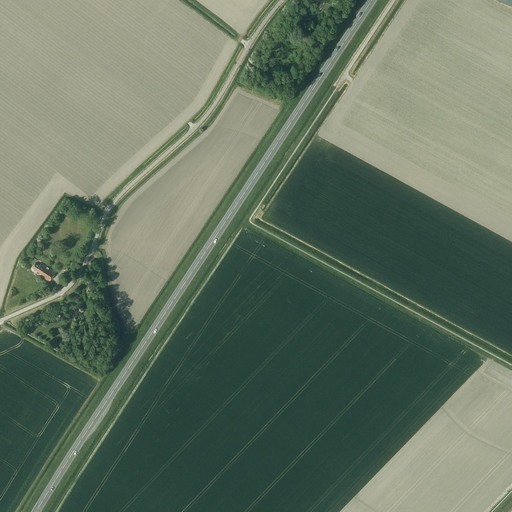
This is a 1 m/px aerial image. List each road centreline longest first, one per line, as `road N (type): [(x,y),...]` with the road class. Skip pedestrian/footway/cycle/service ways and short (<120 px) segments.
road 1 (trunk): [(35,511),(371,0)]
road 2 (unclassified): [(0,321),(69,287),(112,203),(213,104),(278,0)]
